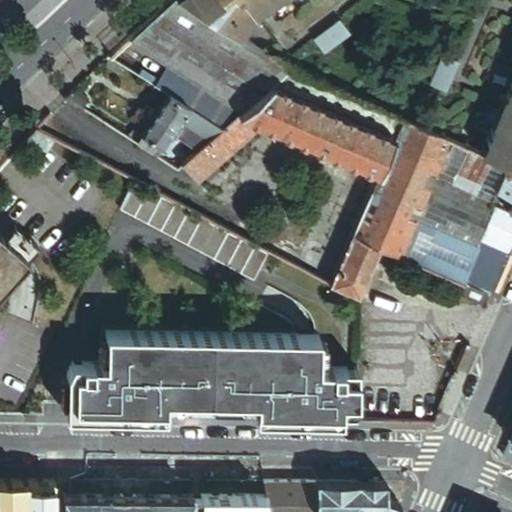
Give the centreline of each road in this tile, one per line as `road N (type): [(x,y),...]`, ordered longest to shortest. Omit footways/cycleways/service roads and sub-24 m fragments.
road 1 (residential): [(0,449),(426,453),(455,460)]
road 2 (residential): [(455,460),(511,335)]
road 3 (residential): [(89,0),(0,89)]
